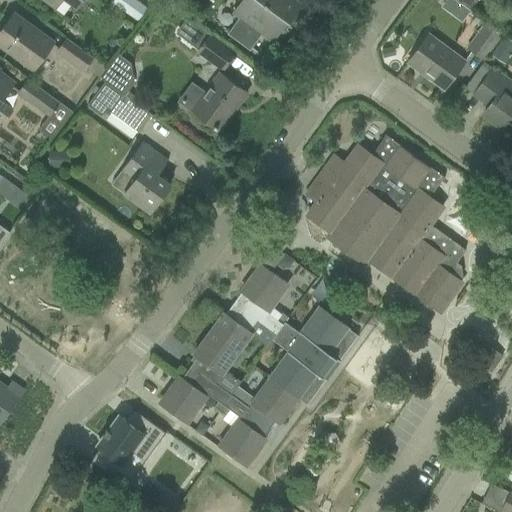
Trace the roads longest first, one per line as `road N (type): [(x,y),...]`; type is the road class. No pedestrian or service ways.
road 1 (residential): [(81,400),(137,345),(347,65)]
road 2 (residential): [(511,184),(347,65)]
road 3 (residential): [(438,511),(511,397)]
